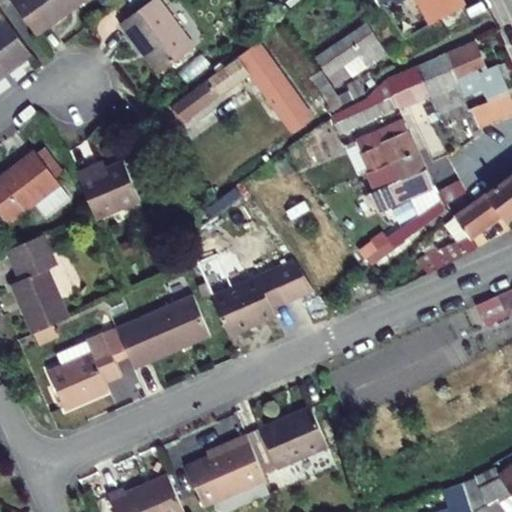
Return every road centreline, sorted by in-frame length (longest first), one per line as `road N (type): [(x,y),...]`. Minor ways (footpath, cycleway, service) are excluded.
road 1 (residential): [(511,263),(32,470)]
road 2 (unknown): [(485,0),(330,106)]
